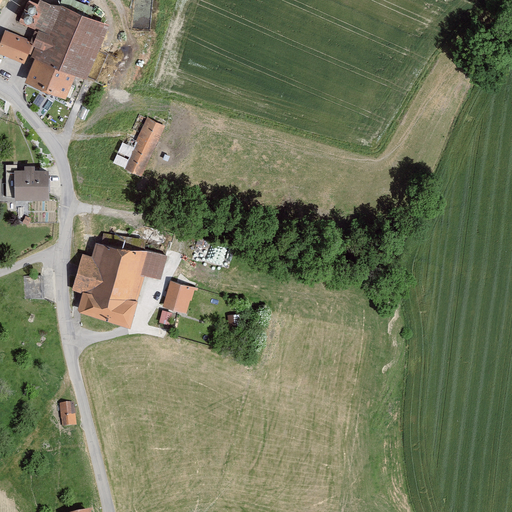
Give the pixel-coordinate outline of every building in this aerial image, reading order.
[(66,0),(43,0),(34,24),(41,27),(36,38),(40,40),(35,51),(40,53),(82,71),(96,77),(120,18),(95,8),(94,12),(66,0)] [(152,0),(137,0),(138,26),(153,25),(152,0)] [(35,51),(40,40),(36,38),(10,27),(2,47),(32,59),(35,51)] [(82,71),(40,53),(31,76),(72,93),(82,71)] [(168,122),(151,114),(129,164),(145,172),(168,122)] [(30,165),(20,165),(21,193),(56,193),(56,164),(41,164),(41,160),(30,160),(30,165)] [(168,254),(100,237),(96,250),(85,247),(75,288),(86,291),(82,307),(137,321),(150,272),(163,275),(168,254)] [(199,284),(176,277),(169,302),(191,309),(199,284)] [(159,319),(166,322),(171,310),(163,308),(159,319)] [(59,402),(63,425),(77,424),(74,400),(59,402)]
